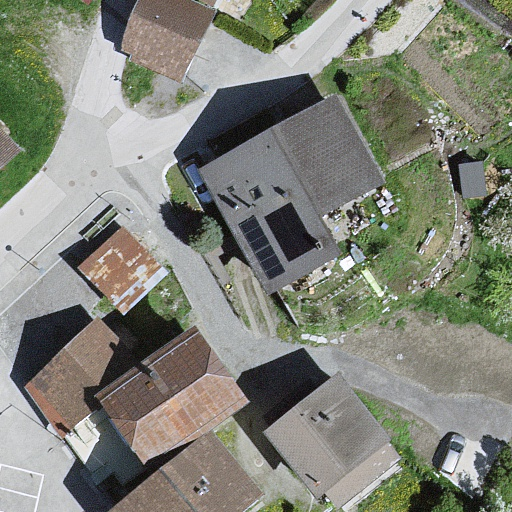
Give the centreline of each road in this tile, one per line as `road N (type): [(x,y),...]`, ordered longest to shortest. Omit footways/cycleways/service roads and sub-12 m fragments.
road 1 (residential): [(99,146),(204,123),(345,0)]
road 2 (residential): [(106,0),(97,43),(99,146)]
road 3 (residential): [(99,146),(0,251)]
